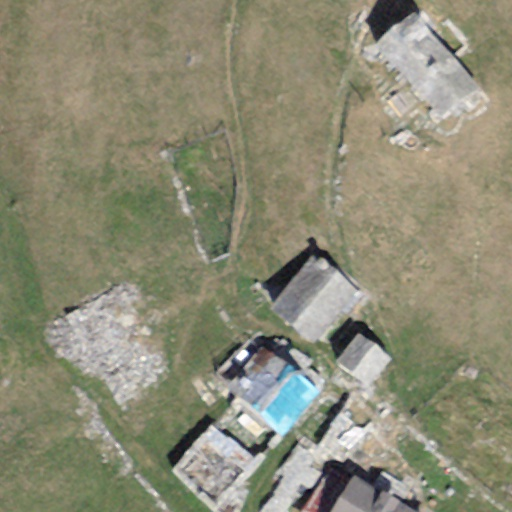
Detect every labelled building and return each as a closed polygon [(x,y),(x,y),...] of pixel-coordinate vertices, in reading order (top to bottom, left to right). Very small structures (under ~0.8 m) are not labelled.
[(477,88),(413,12),(374,45),(439,120),(477,88)] [(313,255),(269,309),(312,344),(359,293),(313,255)] [(391,357),(359,334),(336,365),(368,388),(391,357)] [(225,391),(282,435),(316,391),(259,347),(225,391)] [(222,511),(257,470),(210,432),(175,474),(221,511),(222,511)] [(415,511),(352,474),(329,511),(415,511)]
